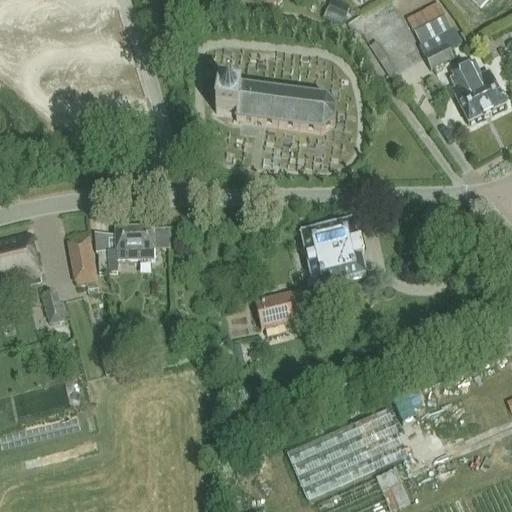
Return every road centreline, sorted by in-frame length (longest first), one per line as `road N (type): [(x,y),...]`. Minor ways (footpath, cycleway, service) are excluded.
road 1 (unclassified): [(0,217),(98,199),(457,195),(511,185)]
road 2 (track): [(100,400),(73,302),(56,286)]
